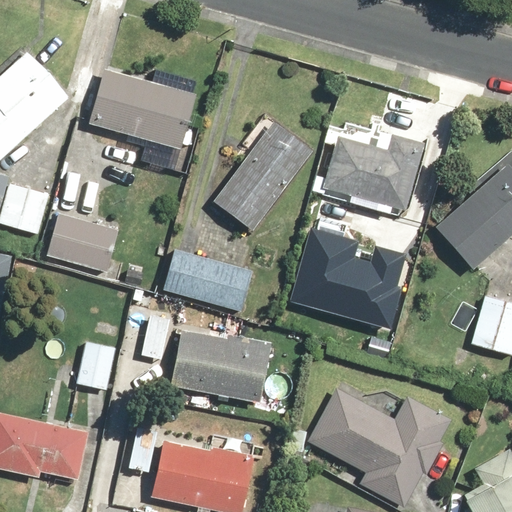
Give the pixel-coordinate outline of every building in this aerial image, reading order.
[(0,154),(60,98),(17,53),(0,68),(0,154)] [(192,95),(101,69),(85,125),(177,150),(192,95)] [(267,120),(203,199),(246,234),(311,155),(267,120)] [(386,149),(330,134),(314,193),(400,215),(419,142),(390,135),(386,149)] [(511,151),(426,230),(467,274),(511,231),(511,151)] [(41,196),(6,187),(0,213),(0,225),(31,234),(41,196)] [(113,225),(52,213),(43,256),(104,269),(113,225)] [(309,222),(289,295),(390,322),(401,282),(395,280),(404,247),(374,239),(370,254),(352,250),(356,235),(309,222)] [(0,301),(10,249),(0,247),(0,301)] [(251,263),(167,249),(159,293),(243,308),(251,263)] [(511,346),(511,304),(475,296),(464,343),(510,354),(511,346)] [(167,319),(146,314),(136,356),(157,360),(167,319)] [(266,341),(175,325),(165,387),(255,402),(266,341)] [(114,345),(80,340),(73,385),(108,390),(114,345)] [(388,420),(331,388),(302,441),(359,473),(353,484),(398,510),(447,422),(402,396),(388,420)] [(83,426),(0,412),(0,472),(74,485),(83,426)] [(164,422),(130,418),(123,469),(149,472),(146,499),(241,511),(248,454),(162,443),(164,422)] [(511,511),(511,445),(469,474),(479,490),(452,508),(454,511),(511,511)]
